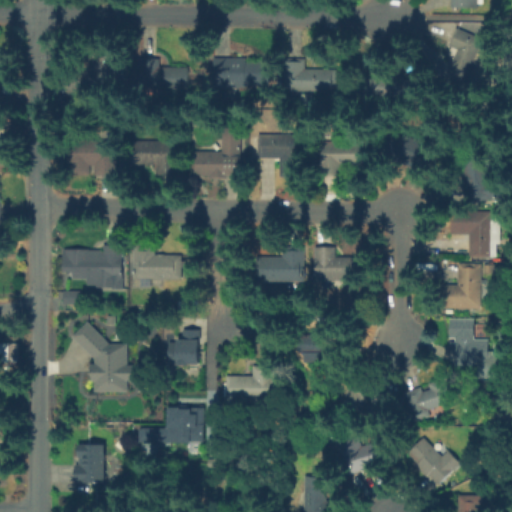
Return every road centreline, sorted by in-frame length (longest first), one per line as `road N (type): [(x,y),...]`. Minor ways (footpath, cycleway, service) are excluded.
road 1 (residential): [(39,0),(38,511)]
road 2 (residential): [(401,345),(400,209),(40,208)]
road 3 (residential): [(398,12),(0,13)]
